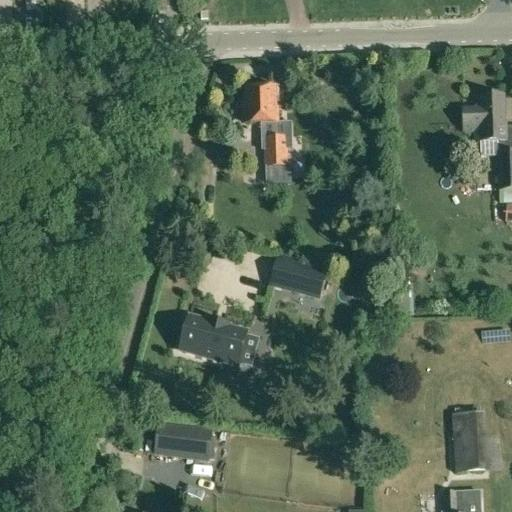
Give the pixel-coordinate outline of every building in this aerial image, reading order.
[(246,109),(243,109),(244,125),(276,125),(275,111),(273,111),(272,90),(245,91),(246,109)] [(480,98),(481,113),(463,113),(463,133),(474,133),(475,143),(480,143),(481,159),(497,158),(496,154),(496,143),(506,142),(506,126),(504,126),(503,97),(480,98)] [(286,139),(264,140),(265,168),(266,168),(266,185),(291,185),(290,168),(287,169),(286,139)] [(511,153),(496,154),(497,158),(497,193),(511,192),(511,153)] [(498,205),(511,204),(511,192),(497,193),(498,205)] [(329,271),(278,258),(271,287),(321,300),(329,271)] [(398,267),(399,301),(413,300),(411,266),(398,267)] [(188,322),(184,321),(180,335),(184,336),(180,353),(237,368),(246,334),(228,329),(229,328),(207,322),(207,323),(189,318),(188,322)] [(484,414),(452,416),(455,476),(489,474),(487,437),(485,438),(484,414)] [(364,419),(364,450),(377,450),(376,419),(364,419)] [(153,459),(209,466),(213,429),(158,422),(153,459)] [(481,511),(481,493),(442,494),(442,511),(481,511)]
